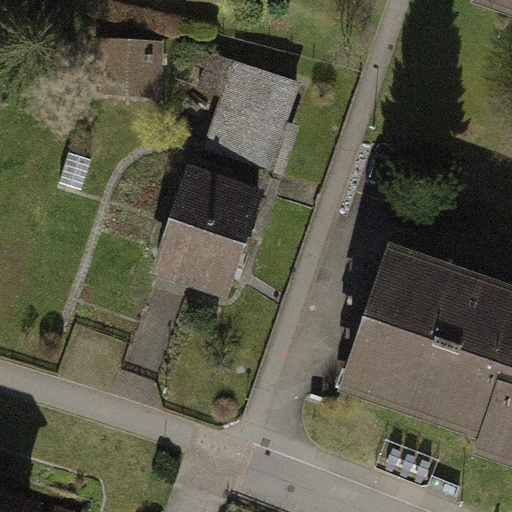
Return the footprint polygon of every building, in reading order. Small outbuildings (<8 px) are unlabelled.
[(511,0),(486,0),(511,8),(511,0)] [(159,94),(163,48),(100,44),(96,89),(159,94)] [(237,69),(211,147),(270,166),(296,88),(237,69)] [(195,172),(157,267),(224,293),(262,198),(195,172)] [(511,293),(397,254),(350,390),(490,438),(511,372),(511,293)] [(511,372),(490,438),(485,453),(511,461),(511,372)] [(0,499),(0,511),(33,511),(35,509),(0,499)]
